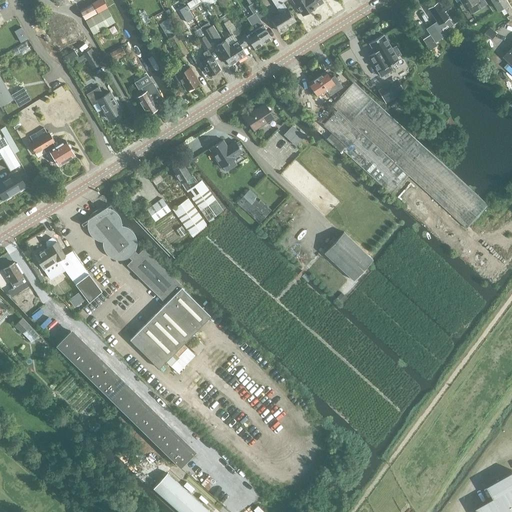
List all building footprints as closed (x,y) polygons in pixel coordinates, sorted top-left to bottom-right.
[(107,7),(102,0),(97,0),(79,11),(84,19),(107,7)] [(283,2),(285,0),(271,0),(279,12),(270,18),(277,29),(279,28),(280,30),(282,31),(287,28),(287,26),(295,21),(286,7),(283,2)] [(293,0),(295,2),(294,2),(303,15),(313,8),(314,8),(313,8),(322,2),(320,0),(293,0)] [(462,0),(467,7),(468,6),(472,13),(481,8),(488,4),(487,3),(485,0),(462,0)] [(511,20),(511,8),(509,5),(506,0),(492,0),(499,11),(505,7),(510,15),(507,17),(510,22),(511,20)] [(246,17),(254,29),(263,43),(271,38),(259,19),(263,16),(254,2),(250,5),(254,12),(246,17)] [(430,35),(423,39),(430,50),(436,45),(434,42),(441,37),(442,39),(453,25),(448,18),(437,2),(428,9),(436,21),(425,28),(430,35)] [(107,9),(85,21),(93,35),(115,22),(107,9)] [(225,14),(220,17),(224,22),(229,19),(225,14)] [(168,18),(159,24),(179,58),(188,52),(168,18)] [(237,20),(232,23),(236,28),(240,25),(237,20)] [(71,21),(61,27),(64,34),(72,47),(72,48),(83,42),(71,21)] [(22,26),(15,29),(21,41),(28,37),(22,26)] [(211,45),(219,40),(210,26),(202,31),(211,45)] [(494,37),(497,31),(489,27),(487,33),(494,37)] [(246,45),(251,43),(254,49),(263,43),(254,29),(246,35),(244,33),(240,35),(245,43),(246,45)] [(383,34),(369,43),(374,52),(373,53),(374,56),(370,58),(369,55),(368,55),(381,76),(392,69),(390,65),(398,60),(396,56),(400,54),(395,46),(391,48),(383,34)] [(246,45),(245,43),(240,35),(235,39),(236,40),(228,45),(237,59),(246,54),(242,48),(246,45)] [(204,36),(198,39),(204,49),(211,46),(204,36)] [(216,45),(229,65),(237,60),(225,40),(216,45)] [(511,47),(503,56),(511,65),(511,47)] [(83,54),(76,58),(80,64),(87,60),(91,68),(100,63),(91,49),(83,54)] [(116,49),(110,53),(113,58),(119,55),(116,49)] [(201,62),(209,76),(211,75),(212,75),(214,74),(214,73),(220,69),(211,56),(207,50),(203,53),(206,59),(201,62)] [(186,89),(187,88),(188,90),(193,87),(192,86),(198,82),(189,67),(187,67),(184,63),(175,68),(178,73),(175,74),(180,82),(181,81),(186,89)] [(317,77),(330,96),(342,87),(335,77),(331,80),(325,71),(317,77)] [(12,99),(0,77),(0,101),(2,105),(12,99)] [(308,83),(318,97),(320,100),(322,101),(330,96),(317,77),(308,83)] [(147,114),(157,108),(153,102),(161,97),(151,81),(141,87),(144,92),(136,97),(147,114)] [(343,151),(362,168),(391,195),(408,175),(466,229),(487,205),(416,139),(353,82),(332,106),(336,110),(323,125),(347,147),(343,151)] [(392,83),(379,91),(386,101),(398,94),(392,83)] [(98,86),(86,93),(92,104),(97,111),(102,108),(108,118),(121,110),(109,91),(104,95),(98,86)] [(23,88),(12,95),(17,104),(18,106),(29,99),(29,98),(23,88)] [(63,88),(39,104),(44,112),(68,97),(63,88)] [(254,131),(274,119),(264,104),(245,117),(254,131)] [(293,125),(284,134),(296,145),(304,136),(293,125)] [(30,143),(35,152),(54,141),(49,132),(47,133),(44,127),(30,136),(33,141),(30,143)] [(0,158),(2,157),(10,170),(20,164),(14,153),(12,150),(3,135),(1,137),(0,137),(0,158)] [(58,165),(74,155),(65,140),(49,150),(58,165)] [(242,152),(235,141),(227,147),(222,140),(210,148),(222,167),(234,159),(234,157),(242,152)] [(189,186),(197,181),(192,174),(190,176),(182,162),(172,168),(181,183),(185,180),(189,186)] [(26,186),(19,175),(17,171),(0,181),(0,194),(3,200),(26,186)] [(186,190),(208,220),(208,221),(222,210),(201,180),(198,182),(186,190)] [(236,203),(258,224),(271,210),(249,189),(236,203)] [(190,235),(206,224),(187,198),(172,209),(190,235)] [(147,209),(155,221),(170,210),(161,199),(147,209)] [(131,260),(138,254),(134,250),(135,248),(136,245),(136,243),(136,239),(135,235),(133,232),(130,230),(129,228),(127,227),(123,226),(121,226),(121,224),(121,221),(120,218),(118,215),(115,211),(112,209),(109,208),(106,208),(102,208),(99,209),(95,211),(92,213),(90,215),(89,217),(87,223),(87,226),(87,229),(89,233),(91,235),(93,238),(95,240),(98,241),(100,241),(102,242),(103,247),(104,250),(106,253),(108,256),(110,258),(113,259),(116,260),(118,260),(121,260),(124,259),(126,259),(129,257),(131,260)] [(353,280),(372,259),(343,232),(323,253),(353,280)] [(48,248),(35,256),(49,278),(63,268),(75,284),(89,302),(101,291),(88,274),(71,250),(64,255),(55,240),(51,238),(46,241),(46,245),(48,248)] [(160,301),(164,305),(129,339),(159,368),(210,316),(188,294),(181,287),(182,286),(143,248),(138,254),(131,260),(126,265),(162,300),(160,301)] [(7,289),(11,296),(28,286),(22,277),(23,277),(14,262),(4,269),(8,276),(6,277),(8,280),(12,286),(7,289)] [(74,307),(84,300),(76,290),(67,298),(74,307)] [(39,298),(23,310),(25,313),(28,316),(43,304),(39,298)] [(22,332),(29,325),(22,317),(14,325),(22,332)] [(70,331),(56,345),(120,408),(174,461),(180,467),(185,461),(194,453),(157,416),(104,364),(72,333),(70,331)] [(41,345),(40,356),(48,357),(50,347),(41,345)] [(494,498),(477,507),(479,511),(511,511),(511,472),(487,486),(494,498)] [(210,511),(167,473),(153,488),(180,511),(210,511)]
